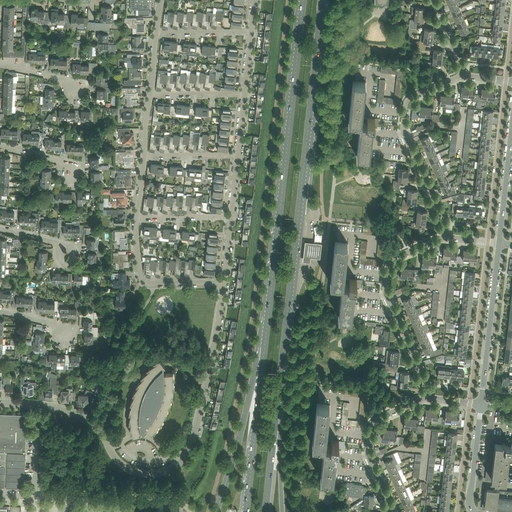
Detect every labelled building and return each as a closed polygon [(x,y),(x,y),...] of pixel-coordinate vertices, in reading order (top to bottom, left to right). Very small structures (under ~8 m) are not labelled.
[(130,0),(131,10),(134,10),(135,10),(136,10),(136,15),(140,15),(144,15),(149,15),(149,14),(150,13),(151,12),(151,11),(150,10),(149,10),(149,9),(148,9),(148,2),(147,2),(146,0),(130,0)] [(449,5),(451,11),(459,7),(457,1),(449,5)] [(4,12),(15,13),(15,9),(17,9),(17,2),(6,2),(6,6),(5,6),(4,12)] [(102,6),(101,12),(111,12),(112,6),(110,6),(111,3),(103,2),(103,6),(102,6)] [(230,5),(229,10),(234,10),(242,11),(243,11),(244,6),(243,6),(244,3),(242,3),(235,2),(235,5),(233,4),(233,5),(230,5)] [(412,7),(411,14),(415,14),(416,14),(425,15),(425,8),(416,7),(412,7)] [(451,11),(454,17),(462,13),(459,7),(451,11)] [(34,18),(37,18),(38,10),(38,8),(32,8),(32,9),(28,9),(27,22),(34,22),(34,18)] [(53,21),(57,21),(58,13),(58,9),(52,8),(52,9),(52,11),(51,13),(48,13),(48,12),(47,25),(53,25),(53,21)] [(207,13),(203,13),(202,21),(202,24),(207,26),(208,21),(212,21),(213,9),(207,8),(207,13)] [(212,21),(212,24),(217,26),(217,20),(222,21),(222,16),(223,12),(217,11),(217,9),(216,8),(214,8),(213,9),(212,21)] [(187,14),(184,13),(183,21),(182,24),(188,26),(188,21),(192,21),(193,21),(194,13),(194,9),(188,9),(187,14)] [(42,25),(47,25),(48,12),(48,13),(44,13),(44,10),(38,10),(37,18),(37,20),(42,21),(42,25)] [(229,18),(233,18),(241,19),(242,19),(243,14),(241,13),(242,11),(234,10),(234,13),(230,12),(229,18)] [(197,13),(194,13),(193,21),(192,21),(192,24),(197,26),(198,21),(202,21),(203,13),(204,12),(197,11),(197,13)] [(103,12),(103,22),(112,23),(115,23),(115,19),(113,19),(114,13),(111,12),(103,12)] [(174,13),(175,12),(168,12),(168,14),(164,13),(163,25),(168,27),(169,21),(173,22),(174,13)] [(178,14),(174,13),(173,22),(173,25),(178,26),(179,21),(183,21),(184,13),(184,12),(178,12),(178,14)] [(57,21),(57,23),(64,24),(64,27),(67,27),(67,23),(68,15),(64,15),(64,14),(58,13),(57,21)] [(266,17),(265,25),(272,26),(273,14),(264,13),(265,17),(266,17)] [(454,17),(456,23),(464,19),(462,13),(454,17)] [(74,24),(77,24),(78,16),(78,14),(71,14),(71,15),(68,15),(67,23),(67,27),(73,27),(74,24)] [(416,24),(417,21),(424,22),(425,15),(415,14),(414,20),(410,20),(410,24),(416,24)] [(77,24),(77,26),(80,27),(80,29),(84,29),(87,29),(88,22),(88,18),(84,18),(84,16),(78,16),(77,24)] [(144,17),(139,17),(125,18),(124,22),(127,23),(126,27),(136,28),(136,33),(145,33),(146,26),(144,25),(144,17)] [(241,19),(233,18),(233,21),(232,21),(231,26),(242,27),(242,22),(240,22),(241,19)] [(456,23),(459,29),(467,25),(464,19),(456,23)] [(112,23),(103,22),(95,22),(95,29),(101,30),(108,30),(110,30),(110,23),(112,23)] [(265,29),(264,37),(270,38),(272,26),(265,25),(263,25),(264,29),(265,29)] [(467,25),(459,29),(461,35),(470,31),(467,25)] [(98,33),(98,39),(108,40),(108,33),(108,30),(101,30),(101,33),(98,33)] [(419,42),(418,45),(420,45),(425,46),(426,42),(433,43),(434,36),(424,35),(423,41),(419,41),(419,42)] [(141,36),(136,36),(133,36),(133,42),(133,50),(144,50),(144,48),(145,48),(145,44),(144,44),(144,42),(141,42),(141,36)] [(264,41),(263,49),(269,50),(270,38),(264,37),(261,37),(262,41),(264,41)] [(170,53),(170,50),(171,41),(165,41),(164,44),(161,43),(161,50),(164,50),(164,52),(170,53)] [(170,50),(180,51),(181,44),(178,44),(178,42),(171,41),(170,50)] [(180,51),(180,53),(189,54),(190,44),(184,43),(184,45),(181,44),(180,51)] [(199,57),(199,53),(200,46),(197,46),(197,44),(190,44),(189,54),(189,56),(199,57)] [(26,58),(26,62),(29,62),(29,61),(37,61),(37,53),(31,52),(31,50),(29,49),(29,48),(28,48),(28,45),(27,45),(26,54),(26,57),(26,58)] [(199,53),(208,54),(209,46),(205,45),(203,45),(203,47),(200,46),(199,53)] [(209,46),(208,54),(208,58),(216,59),(216,57),(216,55),(218,55),(219,48),(216,48),(216,46),(209,46)] [(228,56),(229,56),(236,57),(238,57),(239,52),(237,52),(237,49),(230,48),(230,51),(228,51),(228,56)] [(263,49),(260,49),(261,53),(262,53),(261,61),(259,61),(268,62),(269,50),(263,49)] [(433,49),(433,56),(443,58),(443,51),(433,49)] [(37,61),(37,63),(45,63),(45,60),(48,60),(48,59),(49,52),(45,52),(45,54),(37,54),(38,53),(37,53),(37,61)] [(131,54),(127,54),(127,61),(127,67),(133,67),(133,66),(137,65),(142,65),(142,64),(142,62),(143,62),(143,60),(142,59),(142,58),(140,58),(137,58),(137,56),(136,56),(136,54),(131,54)] [(227,59),(227,64),(237,65),(238,60),(236,60),(236,57),(229,56),(229,59),(227,59)] [(443,58),(433,56),(432,60),(431,60),(430,62),(423,61),(423,65),(435,67),(435,64),(442,64),(443,58)] [(67,66),(70,66),(70,64),(70,61),(70,57),(67,57),(67,60),(59,59),(59,64),(59,66),(59,68),(67,68),(67,66)] [(48,64),(48,68),(51,68),(51,66),(59,66),(59,64),(59,59),(59,58),(51,58),(51,59),(48,59),(48,60),(48,64)] [(70,66),(69,73),(73,73),(73,72),(81,72),(81,65),(81,63),(81,61),(70,61),(70,64),(70,66)] [(81,72),(81,73),(89,74),(89,71),(92,71),(92,67),(92,62),(89,62),(89,64),(89,65),(81,65),(81,72)] [(224,72),(226,72),(237,73),(237,68),(235,68),(236,65),(237,65),(227,64),(228,64),(228,67),(224,67),(224,72)] [(138,68),(133,68),(129,68),(129,72),(133,72),(134,80),(124,80),(124,85),(134,85),(134,84),(142,84),(142,79),(142,77),(142,72),(138,72),(138,68)] [(187,75),(188,71),(188,70),(181,69),(181,75),(177,75),(178,74),(177,74),(176,83),(176,86),(181,88),(182,82),(186,83),(187,75)] [(168,74),(168,72),(168,71),(158,70),(158,75),(156,86),(162,88),(162,83),(166,83),(167,83),(168,74)] [(5,76),(5,82),(14,82),(17,82),(17,77),(16,77),(16,72),(10,72),(10,71),(6,71),(5,72),(5,76)] [(188,71),(187,75),(186,83),(185,86),(191,88),(191,82),(195,83),(196,83),(197,73),(191,73),(191,71),(188,71)] [(197,71),(197,73),(196,83),(195,83),(195,86),(200,87),(201,82),(205,82),(205,83),(206,73),(200,73),(200,72),(197,71)] [(168,72),(168,74),(167,83),(166,83),(166,86),(171,88),(172,83),(176,83),(177,74),(171,73),(171,72),(168,72)] [(207,73),(206,73),(205,83),(205,82),(205,86),(210,87),(211,82),(215,82),(216,73),(210,72),(210,75),(206,74),(207,73)] [(226,75),(225,80),(236,81),(236,76),(234,76),(235,73),(237,73),(226,72),(227,72),(227,75),(226,75)] [(260,78),(259,86),(259,87),(265,87),(266,75),(257,74),(257,75),(258,78),(260,78)] [(99,83),(99,86),(105,87),(107,87),(107,82),(105,82),(105,75),(97,75),(96,83),(99,83)] [(46,89),(46,96),(53,97),(54,97),(55,88),(52,88),(52,84),(48,83),(44,83),(44,79),(39,79),(39,89),(46,89)] [(236,81),(225,80),(226,80),(226,83),(225,83),(224,88),(235,90),(235,84),(234,84),(234,81),(236,81)] [(380,119),(369,118),(362,117),(366,82),(353,81),(351,97),(349,122),(360,123),(357,148),(357,155),(366,156),(370,157),(373,125),(378,125),(378,123),(379,123),(380,119)] [(96,86),(96,89),(97,89),(97,91),(97,98),(106,98),(107,98),(107,97),(107,94),(107,93),(106,93),(106,91),(110,92),(110,87),(107,87),(105,87),(99,86),(96,86)] [(258,90),(257,98),(257,99),(264,99),(265,87),(259,87),(259,86),(256,86),(257,90),(258,90)] [(460,95),(460,97),(463,98),(463,96),(467,96),(469,86),(462,86),(461,91),(460,95)] [(473,101),(477,101),(478,95),(475,94),(476,87),(469,86),(467,96),(473,97),(473,101)] [(128,88),(120,88),(120,92),(125,92),(125,97),(127,97),(127,106),(133,105),(133,104),(138,104),(138,102),(139,102),(139,101),(138,101),(138,98),(138,92),(141,92),(141,88),(128,88)] [(482,98),(487,98),(488,89),(482,88),(481,95),(478,95),(477,101),(481,102),(482,98)] [(488,89),(487,98),(493,99),(493,103),(497,104),(498,97),(495,96),(495,89),(488,89)] [(439,104),(446,105),(447,95),(440,94),(439,104)] [(454,96),(447,95),(446,105),(446,108),(452,109),(452,110),(456,110),(457,103),(454,103),(454,96)] [(43,107),(43,109),(51,109),(51,108),(54,108),(54,104),(53,104),(53,97),(46,96),(44,96),(44,104),(43,104),(43,107)] [(257,102),(256,110),(262,111),(264,99),(257,99),(257,98),(255,98),(256,102),(257,102)] [(157,111),(164,111),(164,103),(160,103),(160,104),(158,104),(158,105),(155,105),(153,116),(156,117),(157,111)] [(163,111),(163,114),(169,114),(169,115),(173,116),(173,112),(174,106),(171,106),(171,104),(169,103),(164,103),(164,111),(163,111)] [(173,112),(173,116),(176,116),(176,113),(183,113),(184,105),(179,105),(177,104),(177,105),(177,106),(174,106),(173,112)] [(192,114),(193,108),(190,108),(190,106),(184,105),(183,113),(190,114),(192,114)] [(412,111),(411,118),(418,119),(418,115),(425,116),(426,106),(419,105),(418,111),(412,111)] [(192,114),(202,115),(203,107),(196,106),(196,108),(193,108),(192,114)] [(430,121),(434,121),(435,114),(432,114),(433,107),(426,106),(425,116),(431,117),(430,121)] [(203,107),(202,115),(205,116),(206,119),(211,120),(212,110),(209,110),(209,108),(203,107)] [(131,108),(121,108),(122,108),(122,116),(123,116),(123,122),(128,122),(128,123),(132,123),(132,122),(133,122),(133,116),(135,116),(135,112),(130,112),(130,108),(131,108)] [(222,112),(221,117),(232,119),(232,113),(230,113),(231,110),(223,109),(223,112),(222,112)] [(60,118),(67,118),(67,112),(67,110),(59,110),(59,112),(57,112),(56,121),(59,121),(60,118)] [(75,122),(78,122),(78,119),(79,113),(79,110),(76,110),(76,112),(67,112),(67,118),(67,120),(75,120),(75,122)] [(256,110),(253,110),(254,114),(256,114),(255,122),(252,122),(261,123),(262,111),(256,110)] [(78,119),(78,122),(81,122),(85,122),(85,119),(89,119),(89,118),(91,118),(92,117),(92,115),(91,113),(89,113),(89,111),(82,111),(82,113),(79,113),(78,119)] [(221,120),(220,126),(231,127),(231,121),(230,121),(230,119),(232,119),(221,117),(221,118),(222,118),(222,120),(221,120)] [(0,137),(1,138),(2,137),(2,136),(3,136),(9,136),(10,130),(10,128),(2,128),(2,123),(0,122),(0,137)] [(220,128),(219,134),(230,135),(230,129),(229,129),(229,127),(231,127),(220,126),(221,126),(221,128),(220,128)] [(18,136),(21,136),(21,135),(21,127),(18,127),(18,130),(10,130),(9,136),(9,138),(18,138),(18,136)] [(130,128),(125,128),(118,128),(118,133),(120,133),(120,138),(122,138),(123,144),(124,144),(124,145),(127,145),(127,144),(129,144),(129,145),(132,145),(132,144),(134,144),(134,132),(130,132),(130,128)] [(431,142),(429,136),(432,134),(430,130),(425,133),(427,136),(421,139),(423,145),(431,142)] [(40,141),(42,141),(43,133),(40,132),(40,131),(32,131),(32,134),(31,142),(31,143),(40,144),(40,141)] [(190,131),(190,135),(189,144),(188,147),(194,149),(194,144),(198,144),(200,135),(194,134),(194,132),(193,131),(190,131)] [(151,136),(150,148),(155,150),(156,144),(160,145),(161,136),(161,135),(161,132),(155,132),(155,135),(155,137),(151,136)] [(21,136),(20,143),(24,143),(24,142),(31,142),(32,134),(24,133),(21,133),(21,135),(21,136)] [(46,147),(53,147),(54,140),(54,139),(49,139),(49,138),(49,137),(48,136),(46,136),(46,133),(43,133),(42,141),(42,148),(45,148),(46,147)] [(216,133),(215,141),(218,142),(220,142),(229,143),(230,137),(228,137),(228,135),(230,135),(219,134),(216,133)] [(171,135),(170,144),(169,144),(169,147),(174,149),(175,144),(179,144),(180,135),(174,134),(174,137),(171,136),(171,135)] [(181,135),(180,135),(179,144),(179,147),(184,149),(185,144),(189,144),(190,135),(184,134),(184,136),(180,136),(181,135)] [(200,135),(198,144),(198,147),(203,149),(204,143),(209,144),(210,135),(203,134),(203,136),(200,136),(200,135)] [(164,137),(161,136),(160,145),(159,148),(165,149),(165,144),(169,144),(170,144),(171,135),(164,135),(164,137)] [(253,140),(252,148),(258,149),(260,136),(251,135),(251,136),(252,140),(253,140)] [(53,147),(53,149),(61,149),(61,146),(64,146),(64,145),(65,138),(65,136),(61,136),(61,137),(59,137),(59,141),(54,140),(53,147)] [(423,145),(426,151),(434,148),(437,146),(434,140),(431,142),(423,145)] [(229,143),(218,142),(220,142),(219,145),(218,145),(218,150),(228,151),(229,146),(227,145),(227,143),(229,143)] [(480,149),(489,150),(489,143),(481,142),(477,142),(476,144),(479,145),(479,149),(480,149)] [(75,153),(75,154),(83,154),(83,151),(86,152),(86,148),(87,143),(83,143),(80,143),(79,146),(75,146),(75,153)] [(67,152),(75,153),(75,146),(75,144),(67,144),(67,145),(64,145),(64,146),(64,154),(67,154),(67,152)] [(252,152),(251,160),(257,161),(258,149),(252,148),(249,148),(250,152),(252,152)] [(426,151),(428,157),(436,153),(434,148),(426,151)] [(126,152),(116,152),(116,161),(126,161),(126,167),(133,167),(133,159),(132,159),(132,156),(133,156),(133,149),(126,149),(126,152)] [(91,157),(90,166),(91,166),(93,166),(93,169),(98,169),(101,169),(101,166),(99,166),(99,158),(99,153),(93,153),(92,157),(91,157)] [(428,157),(431,163),(439,159),(436,153),(428,157)] [(250,164),(249,172),(256,172),(257,161),(251,160),(248,159),(248,160),(249,163),(250,164)] [(439,159),(431,163),(433,169),(441,166),(441,165),(439,159)] [(150,172),(157,173),(158,164),(151,164),(151,167),(148,166),(147,173),(150,173),(150,172)] [(157,173),(157,176),(166,177),(166,174),(167,167),(164,167),(164,165),(162,165),(158,164),(157,173)] [(441,165),(433,169),(436,175),(444,171),(448,170),(445,164),(444,164),(441,165)] [(166,174),(176,175),(177,167),(170,166),(170,168),(167,167),(166,174)] [(43,170),(42,178),(49,178),(51,178),(51,170),(48,170),(49,167),(40,167),(40,170),(43,170)] [(186,169),(183,169),(183,167),(177,167),(176,175),(186,176),(186,169)] [(90,168),(90,172),(92,172),(91,180),(90,179),(90,183),(98,184),(98,180),(100,180),(100,172),(98,172),(98,169),(93,169),(90,168)] [(195,181),(195,177),(196,169),(189,168),(189,170),(186,169),(186,176),(185,180),(195,181)] [(399,168),(398,175),(408,176),(409,169),(399,168)] [(131,169),(126,169),(116,170),(116,171),(118,173),(118,175),(116,177),(116,187),(121,187),(123,185),(123,183),(122,183),(120,182),(120,179),(123,179),(125,180),(125,185),(126,187),(130,187),(131,185),(131,182),(132,181),(132,180),(131,179),(131,176),(130,175),(131,173),(131,169)] [(196,169),(195,177),(201,178),(201,183),(204,183),(205,178),(205,176),(205,171),(202,171),(202,170),(203,169),(202,169),(200,169),(196,169)] [(215,171),(214,179),(225,180),(226,175),(224,175),(224,172),(215,171)] [(249,172),(247,171),(247,172),(248,175),(249,175),(248,183),(246,183),(245,184),(254,185),(256,172),(249,172)] [(436,175),(438,181),(447,177),(444,171),(436,175)] [(393,180),(393,184),(400,185),(400,182),(407,183),(408,176),(398,175),(397,181),(393,180)] [(438,181),(441,187),(449,183),(447,177),(438,181)] [(49,178),(42,178),(41,178),(40,186),(42,186),(42,189),(50,189),(50,186),(49,186),(49,178)] [(214,182),(214,187),(224,188),(225,183),(223,183),(223,180),(225,180),(214,179),(216,179),(215,182),(214,182)] [(449,183),(441,187),(444,193),(446,191),(448,195),(456,193),(453,186),(451,187),(449,183)] [(210,189),(210,195),(223,196),(224,191),(222,191),(222,188),(224,188),(214,187),(213,187),(215,187),(214,190),(210,189)] [(405,189),(404,192),(406,193),(406,196),(407,196),(417,197),(418,190),(408,189),(405,189)] [(56,200),(64,200),(64,193),(64,192),(56,191),(56,194),(53,194),(53,203),(56,203),(56,200)] [(72,200),(75,201),(75,195),(75,192),(72,192),(72,193),(64,193),(64,200),(64,202),(72,202),(72,200)] [(75,201),(75,203),(78,203),(78,206),(82,206),(82,201),(86,201),(86,192),(78,192),(78,195),(75,195),(75,201)] [(122,205),(122,206),(125,206),(125,205),(127,205),(127,196),(125,196),(125,192),(112,192),(112,197),(117,197),(117,201),(112,201),(113,205),(122,205)] [(184,194),(183,196),(182,206),(182,209),(187,210),(188,205),(192,205),(192,206),(193,196),(187,196),(187,195),(184,194)] [(193,196),(192,206),(192,205),(191,209),(197,210),(197,205),(202,205),(203,196),(196,195),(196,198),(193,197),(193,196)] [(212,198),(212,203),(222,204),(223,199),(221,199),(221,196),(223,196),(210,195),(214,195),(214,198),(212,198)] [(153,206),(154,197),(148,196),(148,198),(144,198),(143,209),(148,211),(149,206),(153,206)] [(154,197),(153,206),(153,209),(158,211),(159,205),(163,206),(164,197),(163,197),(158,196),(158,198),(154,198),(154,197)] [(164,197),(163,206),(162,209),(168,211),(168,205),(172,206),(173,206),(174,197),(167,196),(167,198),(164,198),(164,197)] [(174,197),(173,206),(172,206),(172,209),(177,211),(178,205),(182,206),(183,196),(177,196),(177,198),(174,198),(174,197)] [(402,201),(402,205),(409,206),(409,203),(416,204),(417,197),(407,196),(407,199),(403,199),(402,201)] [(246,201),(245,209),(252,210),(253,198),(244,197),(245,201),(246,201)] [(453,202),(452,211),(456,212),(455,215),(462,216),(462,215),(463,207),(457,206),(457,203),(453,202)] [(222,204),(212,203),(213,203),(213,206),(208,206),(208,211),(221,213),(222,207),(220,207),(221,204),(222,204)] [(6,218),(6,220),(15,220),(15,217),(17,217),(17,216),(18,209),(11,208),(10,212),(6,212),(6,218)] [(119,213),(119,209),(106,210),(107,213),(107,214),(113,214),(113,220),(115,220),(115,224),(119,224),(120,225),(122,225),(124,224),(125,224),(124,220),(126,220),(126,213),(119,213)] [(245,213),(244,221),(250,222),(252,210),(245,209),(243,209),(244,213),(245,213)] [(417,210),(416,217),(426,218),(427,211),(417,210)] [(28,223),(28,225),(36,225),(36,222),(39,223),(39,222),(39,216),(40,214),(40,213),(38,213),(32,213),(32,215),(28,215),(28,217),(28,223)] [(20,223),(28,223),(28,217),(28,215),(20,215),(20,216),(17,216),(17,217),(17,224),(20,225),(20,223)] [(39,223),(38,230),(42,230),(42,228),(50,229),(50,222),(50,220),(44,220),(44,217),(39,216),(39,222),(39,223)] [(426,218),(416,217),(416,223),(412,222),(411,227),(418,227),(418,224),(425,225),(426,218)] [(58,228),(61,228),(61,227),(61,219),(58,219),(58,222),(50,222),(50,229),(50,230),(58,231),(58,228)] [(244,225),(243,233),(249,234),(250,222),(244,221),(241,221),(242,225),(244,225)] [(72,226),(71,234),(71,236),(80,236),(80,233),(83,233),(83,225),(72,224),(72,226)] [(64,234),(71,234),(72,226),(64,225),(64,227),(61,227),(61,228),(60,235),(64,235),(64,234)] [(141,229),(140,235),(144,236),(143,237),(150,238),(151,227),(144,226),(144,229),(141,229)] [(317,226),(316,227),(314,227),(315,236),(315,243),(321,244),(322,235),(319,234),(317,226)] [(150,238),(150,239),(159,240),(160,236),(160,230),(157,230),(158,228),(151,227),(150,238)] [(169,237),(170,229),(164,228),(163,230),(160,230),(160,236),(169,237)] [(169,237),(169,241),(178,242),(179,238),(179,232),(176,232),(177,230),(170,229),(169,237)] [(182,232),(179,232),(179,238),(188,240),(189,231),(183,230),(182,232)] [(125,231),(120,231),(115,231),(115,240),(117,240),(117,244),(120,244),(120,248),(127,248),(127,247),(128,247),(128,243),(127,243),(127,237),(124,237),(124,236),(125,236),(125,231)] [(196,232),(189,231),(188,240),(198,241),(198,240),(198,239),(198,236),(199,234),(196,234),(196,232)] [(208,236),(208,241),(218,243),(219,237),(217,237),(217,234),(210,233),(209,236),(208,236)] [(240,233),(241,237),(242,237),(242,244),(241,245),(247,246),(248,246),(249,234),(243,233),(240,233)] [(87,239),(87,247),(90,247),(90,250),(98,251),(98,247),(99,237),(99,235),(89,235),(89,239),(87,239)] [(207,244),(207,250),(217,251),(218,245),(216,245),(216,243),(218,243),(208,241),(208,242),(209,242),(208,244),(207,244)] [(321,243),(305,241),(303,260),(307,261),(309,261),(310,257),(319,258),(321,243)] [(348,244),(335,242),(330,283),(342,285),(339,317),(352,318),(355,286),(360,286),(360,284),(361,284),(362,280),(344,278),(348,244)] [(443,257),(442,259),(449,260),(450,258),(451,248),(444,247),(443,252),(443,257)] [(40,252),(39,259),(46,260),(48,260),(48,252),(45,252),(45,249),(37,248),(37,251),(40,252)] [(455,262),(459,263),(460,256),(457,255),(458,248),(451,248),(450,258),(455,258),(455,262)] [(460,256),(459,263),(463,263),(463,261),(464,261),(465,261),(467,259),(469,260),(469,263),(471,250),(464,249),(463,256),(460,256)] [(98,251),(90,250),(87,250),(87,253),(88,253),(88,261),(96,261),(96,255),(102,255),(102,251),(98,251)] [(206,258),(207,258),(216,259),(217,253),(215,253),(215,251),(217,251),(207,250),(208,250),(208,252),(206,252),(206,258)] [(471,250),(469,263),(470,260),(475,260),(475,264),(479,265),(480,258),(477,258),(478,251),(471,250)] [(119,262),(119,268),(124,268),(124,267),(129,267),(129,265),(130,265),(130,262),(129,262),(129,261),(127,261),(127,259),(128,259),(128,254),(126,254),(126,251),(118,251),(118,253),(114,253),(114,261),(117,261),(117,262),(119,262)] [(428,269),(430,256),(423,256),(422,265),(428,266),(428,269)] [(435,267),(435,268),(438,268),(439,264),(436,264),(437,257),(430,256),(428,269),(429,266),(435,267)] [(146,257),(142,257),(143,261),(144,262),(144,270),(146,270),(146,273),(151,275),(152,269),(156,270),(157,262),(157,261),(156,261),(156,258),(152,257),(151,257),(146,257)] [(177,260),(176,260),(175,270),(175,273),(180,274),(181,269),(185,269),(186,261),(186,260),(180,260),(180,258),(177,258),(177,260)] [(205,266),(206,266),(216,267),(216,261),(214,261),(215,259),(216,259),(207,258),(207,260),(206,260),(205,266)] [(239,262),(238,271),(245,272),(246,259),(237,258),(237,259),(238,262),(239,262)] [(35,266),(35,271),(36,272),(45,272),(45,271),(47,271),(47,268),(46,268),(46,260),(39,259),(38,259),(37,265),(36,265),(35,266)] [(189,262),(186,261),(185,269),(185,272),(190,274),(190,269),(195,269),(196,260),(190,259),(189,262)] [(160,262),(157,262),(156,270),(155,273),(161,275),(161,269),(165,270),(166,270),(167,261),(167,262),(167,261),(160,260),(160,262)] [(170,262),(167,262),(167,261),(166,270),(165,270),(165,273),(170,274),(171,269),(175,270),(176,260),(170,260),(170,262)] [(206,266),(206,269),(205,268),(204,274),(215,275),(215,270),(213,269),(214,267),(216,267),(206,266)] [(401,277),(407,277),(408,267),(401,267),(401,273),(398,273),(397,277),(400,278),(401,277)] [(413,282),(416,282),(417,275),(414,275),(415,268),(408,267),(407,277),(413,278),(413,282)] [(238,274),(237,282),(237,283),(243,283),(245,272),(238,271),(236,270),(236,271),(237,274),(238,274)] [(112,280),(113,280),(113,286),(120,285),(120,287),(126,287),(126,285),(130,285),(130,279),(126,279),(126,272),(120,272),(120,273),(112,273),(112,280)] [(49,280),(49,282),(53,283),(54,283),(54,284),(55,284),(56,284),(57,284),(57,283),(58,283),(60,283),(60,281),(61,281),(61,275),(61,273),(53,273),(52,275),(49,275),(49,280)] [(66,287),(71,287),(71,282),(72,282),(72,276),(72,273),(69,273),(68,275),(61,275),(61,281),(60,281),(60,283),(66,283),(66,287)] [(71,282),(71,287),(74,287),(74,285),(75,282),(82,282),(82,284),(85,284),(88,283),(88,276),(83,275),(83,274),(75,274),(74,276),(72,276),(72,282),(71,282)] [(236,286),(235,294),(235,295),(242,295),(243,283),(237,283),(237,282),(234,282),(235,286),(236,286)] [(3,299),(3,301),(11,301),(11,298),(14,298),(15,290),(11,290),(7,290),(6,291),(6,293),(3,292),(3,293),(3,299)] [(14,299),(13,306),(17,306),(17,305),(24,305),(25,305),(25,298),(25,297),(17,296),(18,290),(15,290),(14,298),(14,299)] [(120,308),(120,309),(126,309),(126,308),(127,308),(127,304),(126,304),(126,299),(125,299),(125,291),(117,291),(117,299),(116,299),(116,307),(119,307),(119,308),(120,308)] [(33,304),(36,304),(36,303),(36,296),(33,295),(30,294),(29,298),(25,298),(25,305),(24,305),(24,306),(33,307),(33,304)] [(233,294),(234,298),(235,298),(234,305),(234,306),(234,307),(240,308),(242,295),(235,295),(235,294),(233,294)] [(410,297),(403,300),(405,306),(414,303),(418,301),(418,300),(416,299),(415,295),(414,295),(410,297)] [(157,298),(160,314),(174,311),(171,296),(157,298)] [(39,310),(46,310),(47,303),(47,302),(39,301),(39,303),(36,303),(36,304),(35,311),(38,311),(39,310)] [(55,309),(57,309),(57,308),(58,308),(58,301),(55,301),(55,304),(47,303),(46,310),(46,312),(55,312),(55,309)] [(68,315),(68,317),(77,317),(77,316),(77,315),(80,315),(80,314),(80,311),(80,310),(80,306),(80,301),(75,301),(75,309),(69,308),(68,315)] [(57,314),(57,316),(60,316),(60,315),(68,315),(69,308),(69,307),(63,307),(63,302),(58,302),(58,308),(57,308),(57,309),(57,314)] [(405,306),(408,312),(416,309),(414,303),(405,306)] [(408,312),(410,318),(423,313),(420,307),(416,309),(408,312)] [(80,315),(80,316),(84,316),(87,316),(87,317),(87,320),(84,320),(84,328),(86,329),(86,331),(92,332),(98,332),(98,326),(92,326),(93,321),(94,321),(94,318),(98,318),(98,314),(98,312),(95,312),(85,312),(80,311),(80,314),(80,315)] [(422,313),(410,318),(413,324),(425,319),(422,313)] [(425,319),(413,324),(416,330),(424,327),(427,325),(425,319)] [(231,324),(230,332),(236,333),(238,321),(229,320),(230,324),(231,324)] [(32,336),(32,340),(34,340),(36,340),(43,341),(44,341),(45,333),(42,333),(43,327),(34,326),(33,331),(33,336),(32,336)] [(381,334),(381,336),(390,337),(390,330),(385,329),(385,327),(376,326),(375,333),(381,334)] [(416,330),(418,336),(426,332),(424,327),(416,330)] [(86,331),(84,331),(84,335),(85,335),(85,343),(93,343),(93,336),(98,336),(98,332),(92,332),(86,331)] [(229,336),(228,344),(234,345),(236,333),(230,332),(227,331),(227,332),(228,336),(229,336)] [(418,336),(421,342),(429,338),(426,332),(418,336)] [(390,337),(381,336),(380,343),(389,344),(390,337)] [(421,342),(423,348),(431,344),(429,338),(421,342)] [(34,349),(34,352),(35,352),(39,352),(44,352),(44,349),(42,349),(43,341),(36,340),(34,340),(34,349)] [(227,348),(225,356),(232,357),(234,345),(228,344),(225,343),(225,344),(226,347),(227,348)] [(431,344),(423,348),(426,354),(428,353),(430,356),(441,353),(442,348),(434,350),(431,344)] [(387,350),(387,357),(390,357),(399,358),(400,358),(400,357),(401,354),(400,353),(399,353),(400,351),(390,350),(389,350),(387,350)] [(58,356),(58,354),(49,354),(49,357),(46,357),(46,365),(49,365),(49,362),(53,363),(52,368),(57,369),(57,368),(57,363),(58,356)] [(57,363),(57,368),(68,368),(68,366),(68,363),(69,358),(69,355),(65,355),(65,356),(58,356),(57,363)] [(68,363),(68,366),(71,366),(79,366),(79,364),(80,361),(80,360),(85,360),(85,355),(80,355),(71,355),(71,358),(69,358),(68,363)] [(223,355),(224,359),(225,359),(224,365),(223,367),(223,368),(230,369),(232,357),(225,356),(223,355)] [(379,363),(379,366),(385,367),(392,368),(392,365),(398,365),(398,364),(399,364),(399,363),(400,360),(399,359),(399,358),(390,357),(387,357),(386,363),(379,363)] [(143,375),(144,376),(138,383),(139,384),(134,392),(136,393),(131,401),(131,402),(133,402),(130,411),(132,411),(129,421),(130,421),(131,421),(130,430),(131,430),(132,430),(133,436),(142,434),(142,432),(148,430),(149,432),(152,434),(155,429),(156,430),(160,422),(162,422),(165,413),(167,414),(169,405),(170,405),(171,405),(171,395),(173,396),(173,386),(174,386),(173,377),(174,376),(173,372),(164,373),(163,368),(165,366),(160,359),(156,361),(157,362),(149,367),(149,368),(150,369),(143,375)] [(436,366),(435,371),(438,372),(437,376),(444,377),(445,368),(445,366),(437,365),(436,366)] [(395,379),(398,379),(408,380),(409,373),(396,371),(395,379)] [(24,383),(24,386),(23,392),(27,393),(27,395),(29,395),(29,394),(33,394),(34,387),(36,387),(36,382),(30,382),(30,381),(27,381),(27,382),(24,382),(24,376),(21,375),(21,383),(24,383)] [(94,387),(100,389),(105,376),(98,376),(94,387)] [(3,377),(3,378),(3,383),(6,383),(6,392),(13,392),(13,384),(10,384),(11,378),(3,377)] [(408,380),(398,379),(398,386),(391,385),(390,389),(401,390),(401,386),(407,387),(408,380)] [(220,385),(218,393),(224,394),(227,382),(218,380),(218,381),(218,385),(220,385)] [(42,387),(42,397),(46,397),(45,398),(53,398),(53,393),(53,387),(45,387),(42,387)] [(71,399),(75,399),(75,391),(72,391),(73,388),(72,388),(69,388),(67,388),(66,391),(62,391),(62,401),(63,401),(67,402),(67,401),(69,401),(69,399),(71,399)] [(78,400),(78,401),(77,406),(83,406),(83,405),(89,405),(89,400),(93,391),(87,389),(84,395),(79,395),(78,400)] [(217,397),(215,404),(215,405),(221,406),(224,394),(218,393),(215,392),(215,393),(216,396),(217,397)] [(317,406),(313,445),(324,446),(321,478),(331,479),(334,479),(334,474),(337,452),(337,447),(338,447),(342,448),(342,445),(343,445),(344,442),(326,440),(327,434),(330,405),(321,404),(319,404),(317,403),(317,406)] [(214,408),(213,416),(212,416),(219,418),(221,406),(215,405),(215,404),(213,404),(213,408),(214,408)] [(425,418),(432,419),(433,409),(426,408),(425,418)] [(437,423),(441,424),(442,417),(439,416),(440,409),(433,409),(432,419),(437,419),(437,423)] [(446,420),(451,421),(453,411),(446,410),(445,417),(442,417),(441,424),(445,424),(446,420)] [(451,421),(451,424),(457,425),(457,426),(461,426),(462,419),(459,419),(459,413),(459,412),(453,411),(451,421)] [(0,413),(0,451),(7,452),(26,453),(27,434),(27,415),(0,413)] [(212,416),(213,416),(210,416),(210,420),(212,420),(210,428),(216,430),(219,418),(212,416)] [(404,426),(411,427),(412,417),(405,416),(404,426)] [(416,432),(420,432),(421,425),(418,425),(419,418),(412,417),(411,427),(416,428),(416,432)] [(389,442),(389,439),(390,429),(383,428),(383,434),(378,433),(377,434),(376,434),(376,435),(375,436),(375,442),(381,443),(381,441),(389,442)] [(395,443),(399,444),(399,437),(397,437),(397,429),(390,429),(389,439),(395,439),(395,443)] [(511,491),(496,489),(495,492),(486,491),(485,506),(511,509),(511,440),(509,440),(509,439),(492,437),(490,459),(488,480),(507,482),(510,452),(511,452),(511,491)] [(387,460),(385,461),(387,467),(395,464),(396,464),(398,463),(393,453),(386,456),(387,460)] [(395,464),(387,467),(390,473),(398,470),(395,464)] [(398,470),(390,473),(392,479),(400,476),(401,476),(404,474),(401,468),(398,470)] [(400,476),(392,479),(395,485),(403,482),(400,476)] [(403,482),(395,485),(398,491),(406,488),(403,482)] [(345,495),(364,498),(365,495),(366,495),(367,487),(362,487),(360,484),(347,483),(347,485),(345,495)] [(406,488),(398,491),(400,497),(408,494),(406,488)] [(408,494),(400,497),(403,503),(411,499),(408,494)] [(357,505),(357,507),(358,507),(365,508),(373,508),(373,505),(376,503),(374,501),(374,496),(366,495),(365,495),(364,498),(364,500),(357,505)] [(411,499),(403,503),(405,509),(413,505),(411,499)]
